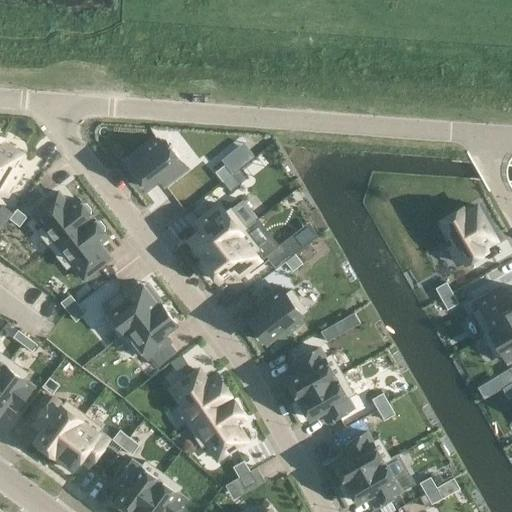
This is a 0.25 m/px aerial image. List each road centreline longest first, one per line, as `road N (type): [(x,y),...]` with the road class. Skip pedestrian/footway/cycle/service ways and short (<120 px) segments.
road 1 (residential): [(322,511),(227,345),(73,149),(69,103)]
road 2 (residential): [(69,103),(490,134)]
